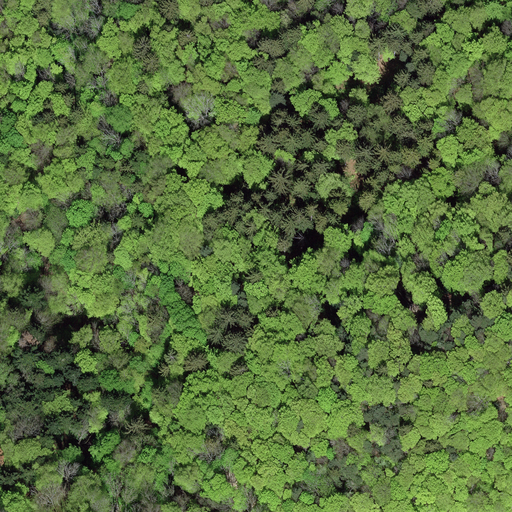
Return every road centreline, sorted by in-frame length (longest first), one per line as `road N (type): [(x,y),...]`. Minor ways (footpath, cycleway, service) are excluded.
road 1 (track): [(111,0),(109,75),(135,133),(179,185),(229,470),(261,511)]
road 2 (track): [(187,213),(244,74),(276,39),(296,0)]
road 3 (track): [(79,397),(95,378),(96,338),(28,231),(0,214)]
